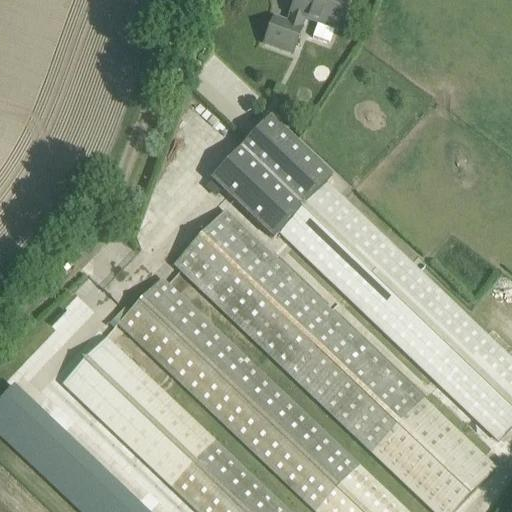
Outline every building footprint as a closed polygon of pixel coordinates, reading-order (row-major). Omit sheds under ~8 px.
[(313,39),(330,45),(346,0),(295,0),(290,14),(292,15),(288,25),(274,19),(264,44),(293,55),(302,30),(300,29),(304,20),(318,25),(313,39)] [(270,120),(212,181),(274,240),(280,234),(499,443),(511,428),(511,362),(326,185),(331,179),(270,120)] [(174,267),(432,511),(457,511),(496,471),(225,215),(174,267)] [(404,511),(161,281),(119,326),(315,511),(404,511)] [(286,511),(106,340),(64,384),(198,511),(286,511)] [(41,408),(7,444),(78,511),(167,511),(49,400),(41,408)]
